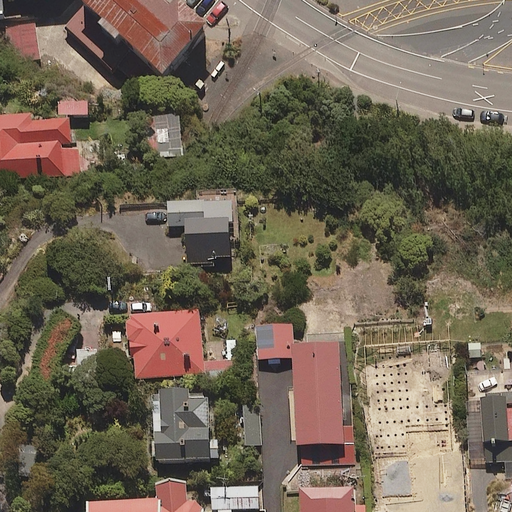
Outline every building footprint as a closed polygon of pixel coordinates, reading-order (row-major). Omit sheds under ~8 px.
[(200,16),(181,0),(78,0),(82,3),(63,26),(109,66),(114,60),(140,83),(200,16)] [(38,56),(34,23),(11,26),(15,59),(38,56)] [(83,98),(56,99),(56,113),(84,112),(83,98)] [(163,108),(131,111),(135,158),(167,156),(163,108)] [(28,110),(0,111),(0,178),(81,175),(79,148),(61,149),(61,144),(71,144),(69,117),(29,119),(28,110)] [(226,254),(223,194),(164,197),(165,224),(181,223),(184,263),(211,262),(210,254),(226,254)] [(253,317),(242,299),(228,308),(239,326),(253,317)] [(202,370),(196,306),(126,312),(132,376),(202,370)] [(288,319),(252,321),(254,355),(288,353),(292,442),(339,440),(335,335),(289,337),(288,319)] [(480,339),(464,339),(464,358),(480,357),(480,339)] [(431,441),(416,355),(355,365),(369,449),(408,442),(410,453),(424,451),(422,442),(431,441)] [(183,383),(149,384),(150,457),(215,456),(215,440),(206,441),(205,393),(183,394),(183,383)] [(511,476),(511,390),(477,393),(478,410),(464,411),(466,441),(481,440),(483,461),(503,459),(505,477),(511,476)] [(256,401),(240,402),(243,446),(259,445),(256,401)] [(247,484),(208,485),(209,506),(215,506),(215,511),(229,511),(229,507),(248,507),(247,484)] [(350,485),(298,485),(297,511),(362,511),(363,503),(350,504),(350,485)] [(199,511),(199,497),(186,497),(185,487),(150,489),(151,499),(72,504),(72,511),(199,511)] [(450,511),(450,491),(430,492),(430,511),(450,511)]
